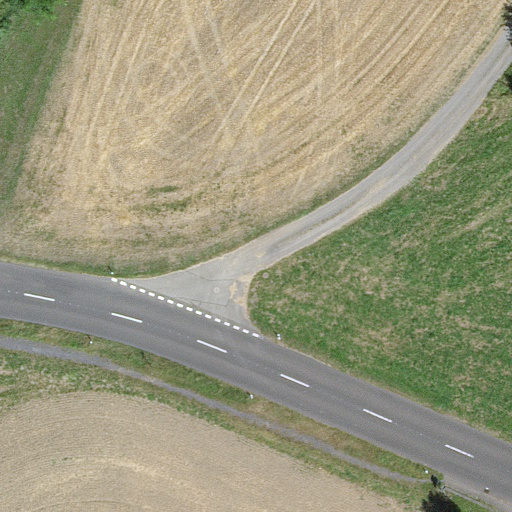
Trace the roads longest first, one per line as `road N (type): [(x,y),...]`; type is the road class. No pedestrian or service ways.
road 1 (tertiary): [(0,290),(92,305),(177,331),(511,471)]
road 2 (track): [(511,51),(488,91),(335,209),(186,301)]
